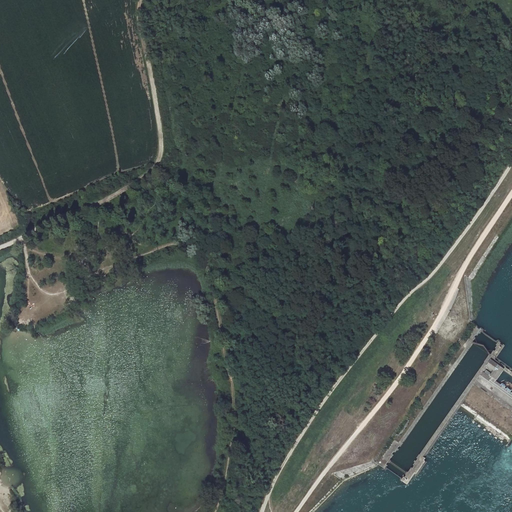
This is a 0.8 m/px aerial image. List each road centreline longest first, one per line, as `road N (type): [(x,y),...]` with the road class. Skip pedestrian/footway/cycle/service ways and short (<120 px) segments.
road 1 (track): [(262,511),(332,389),(436,269),(511,162)]
road 2 (track): [(141,0),(161,156),(110,197),(0,246)]
